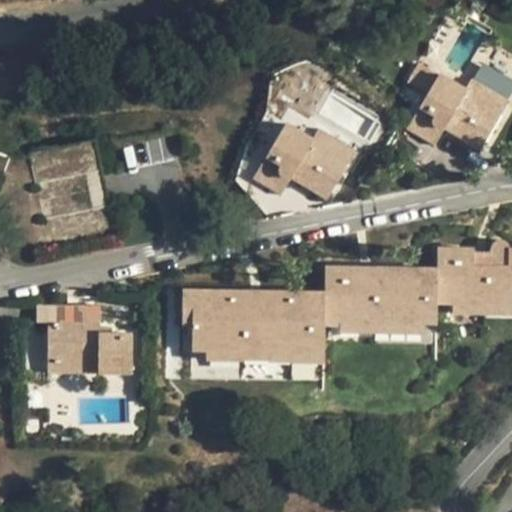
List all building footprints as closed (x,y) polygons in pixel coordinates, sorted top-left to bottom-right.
[(407,85),(424,95),(434,78),(417,68),(407,85)] [(437,73),(406,127),(434,143),(444,128),(465,141),(470,133),(484,141),(502,110),(464,88),(437,73)] [(470,78),(464,88),(502,110),(508,101),(470,78)] [(284,121),(253,178),(281,195),(291,179),(311,190),(316,182),(330,191),(348,160),(312,139),(284,121)] [(317,129),(312,139),(348,160),(354,150),(317,129)] [(27,152),(48,249),(117,234),(96,137),(27,152)] [(316,182),(311,190),(325,199),(330,191),(316,182)] [(473,250),(473,263),(507,264),(508,248),(507,245),(506,242),(502,240),(499,239),(496,239),(493,240),(492,242),(491,245),(491,251),(473,250)] [(181,289),(181,322),(191,322),(191,349),(206,349),(243,350),(243,357),(270,357),(270,350),(322,350),(322,340),(323,320),(436,322),(436,301),(511,303),(511,248),(508,248),(507,264),(473,263),(473,250),(473,248),(436,247),(436,267),(395,268),(395,282),(361,282),(361,267),(324,266),(324,291),(271,290),(271,293),(271,317),(249,317),(250,292),(249,289),(181,289)] [(395,282),(395,268),(361,267),(361,282),(395,282)] [(250,292),(249,317),(271,317),(271,293),(250,292)] [(86,361),(86,370),(131,371),(131,333),(111,333),(110,325),(100,325),(88,325),(87,305),(68,304),(37,305),(38,321),(48,321),(48,360),(86,361)] [(100,305),(87,305),(88,325),(100,325),(100,305)] [(243,357),(243,350),(206,349),(205,358),(243,359),(243,357)] [(322,361),(322,350),(270,350),(270,357),(270,360),(322,361)] [(86,361),(48,360),(48,369),(86,370),(86,361)] [(321,511),(345,511),(341,503),(321,511)]
